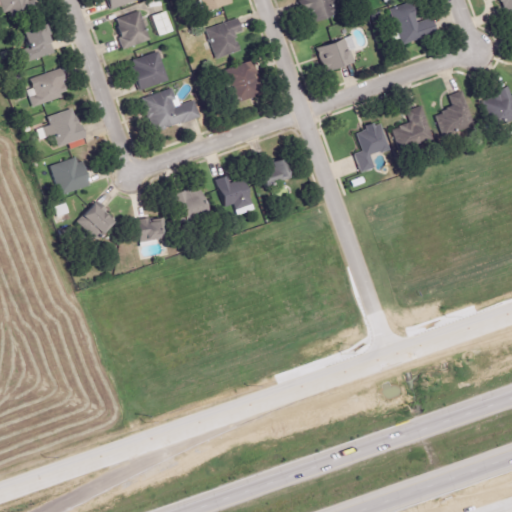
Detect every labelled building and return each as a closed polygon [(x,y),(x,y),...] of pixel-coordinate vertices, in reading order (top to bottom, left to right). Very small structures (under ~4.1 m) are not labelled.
[(0,0),(0,6),(2,15),(28,8),(26,0),(0,0)] [(105,0),(110,10),(135,0),(105,0)] [(198,0),(203,13),(228,4),(225,0),(198,0)] [(298,0),(306,23),(330,16),(326,1),(328,0),(298,0)] [(511,0),(498,0),(504,18),(511,16),(511,0)] [(409,5),(390,9),(397,44),(433,36),(429,19),(413,23),(409,5)] [(113,19),(122,49),(148,41),(139,11),(113,19)] [(151,16),(157,37),(173,32),(166,11),(151,16)] [(196,28),(230,15),(236,30),(228,33),(234,49),(208,59),(196,28)] [(26,64),(53,53),(42,24),(21,32),(27,47),(21,50),(26,64)] [(311,49),(337,37),(342,48),(340,50),(345,60),(320,71),(311,49)] [(128,60),(135,90),(166,83),(159,53),(128,60)] [(220,82),(216,71),(242,61),(254,93),(231,102),(223,81),(220,82)] [(53,67),(22,78),(28,94),(22,96),(26,108),(56,97),(54,92),(61,90),(53,67)] [(134,98),(164,88),(170,105),(187,99),(192,115),(145,131),(134,98)] [(480,99),(490,128),(511,119),(511,103),(507,89),(480,99)] [(439,142),(472,129),(458,93),(446,98),(451,110),(430,118),(439,142)] [(409,123),(391,129),(397,149),(431,138),(421,106),(405,111),(409,123)] [(78,136),(68,107),(41,116),(51,145),(78,136)] [(352,154),(358,173),(372,168),(368,156),(388,150),(379,122),(362,127),(363,131),(354,134),(360,152),(352,154)] [(73,161),(82,184),(53,196),(42,166),(68,155),(70,162),(73,161)] [(261,187),(285,178),(277,158),(253,167),(261,187)] [(211,183),(220,211),(230,207),(232,214),(249,208),(240,183),(228,188),(225,178),(211,183)] [(205,210),(197,187),(172,196),(179,219),(205,210)] [(69,220),(88,200),(98,209),(94,213),(103,221),(89,237),(69,220)] [(132,242),(128,220),(152,216),(156,238),(132,242)]
